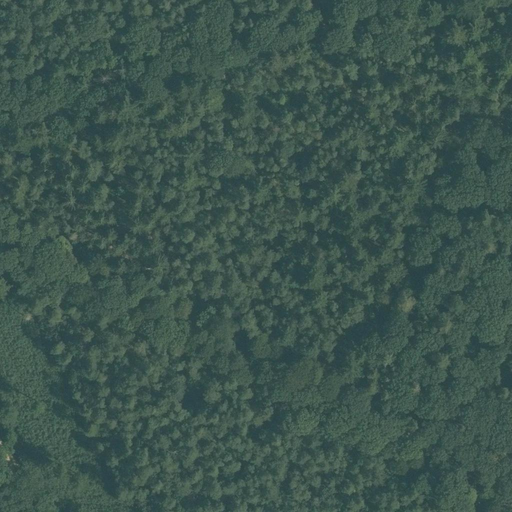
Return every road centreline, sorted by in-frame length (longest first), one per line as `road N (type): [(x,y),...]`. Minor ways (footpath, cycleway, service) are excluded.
road 1 (track): [(0,129),(423,0)]
road 2 (track): [(341,404),(501,52)]
road 3 (track): [(0,235),(341,404)]
road 4 (track): [(315,0),(333,39),(511,130)]
road 5 (track): [(341,404),(511,489)]
road 6 (track): [(281,375),(218,511)]
